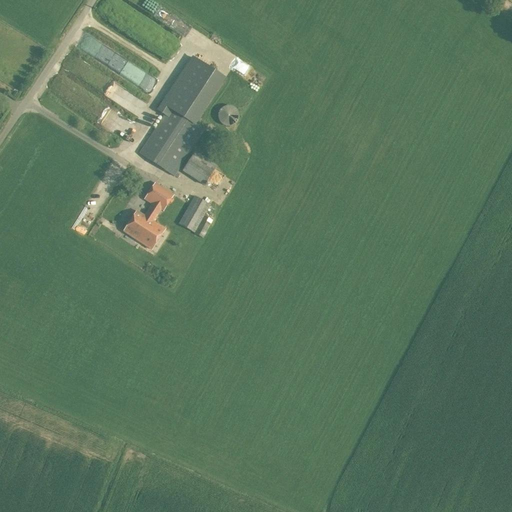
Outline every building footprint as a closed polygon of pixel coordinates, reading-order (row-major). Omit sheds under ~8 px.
[(174,177),(205,131),(195,125),(226,78),(192,56),(156,111),(164,116),(140,153),(174,177)] [(128,73),(125,83),(142,88),(147,73),(122,65),(120,70),(128,73)] [(112,84),(106,96),(139,113),(145,102),(112,84)] [(90,117),(122,136),(130,122),(98,103),(90,117)] [(226,127),(228,127),(230,127),(231,127),(233,126),(234,125),(236,124),(237,122),(238,121),(238,119),(238,117),(238,116),(238,114),(237,112),(237,111),(235,109),(234,108),(233,107),(231,107),(229,106),(227,106),(226,106),(224,107),(222,108),(221,109),(220,110),(219,112),(218,113),(217,115),(217,117),(218,119),(218,120),(219,122),(220,124),(221,125),(223,126),(224,127),(226,127)] [(204,186),(217,167),(195,152),(182,171),(204,186)] [(163,212),(173,195),(155,183),(144,200),(151,205),(144,216),(137,212),(124,232),(152,250),(164,230),(153,223),(161,211),(163,212)] [(194,196),(178,225),(202,238),(212,221),(204,216),(210,206),(194,196)] [(177,221),(187,204),(181,200),(171,217),(177,221)]
